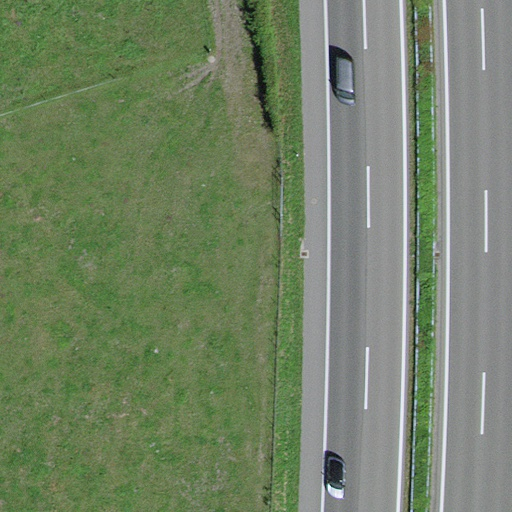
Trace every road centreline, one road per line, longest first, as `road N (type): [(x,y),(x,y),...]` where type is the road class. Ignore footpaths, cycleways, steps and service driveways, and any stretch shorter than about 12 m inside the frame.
road 1 (motorway): [(471,511),(476,0)]
road 2 (motorway): [(360,0),(360,511)]
